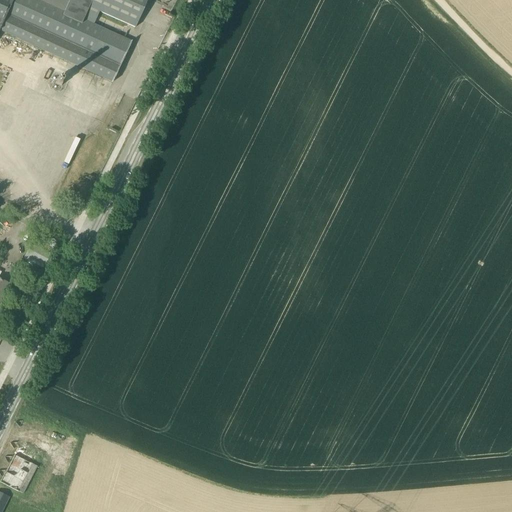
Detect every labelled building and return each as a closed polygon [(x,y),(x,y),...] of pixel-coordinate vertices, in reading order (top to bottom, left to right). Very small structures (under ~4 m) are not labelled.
[(93,24),(98,12),(72,0),(68,0),(64,11),(40,0),(0,0),(0,30),(7,34),(71,63),(112,82),(131,41),(93,24)] [(135,28),(146,0),(72,0),(98,12),(135,28)] [(54,180),(61,183),(71,158),(65,155),(54,180)] [(44,267),(48,253),(38,250),(37,253),(32,252),(33,250),(26,248),(23,258),(37,262),(37,264),(44,267)] [(0,300),(8,284),(0,279),(0,300)] [(5,472),(0,481),(0,482),(18,492),(23,494),(37,467),(30,463),(15,455),(6,472),(5,472)] [(0,511),(8,497),(0,493),(0,511)]
